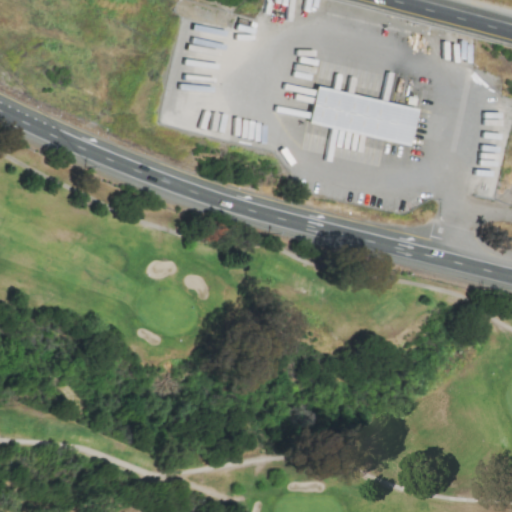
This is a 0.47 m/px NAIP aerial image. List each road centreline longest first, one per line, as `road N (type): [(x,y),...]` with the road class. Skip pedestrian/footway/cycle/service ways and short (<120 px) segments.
road 1 (trunk): [(0,111),(220,202),(440,259)]
road 2 (motorway): [(511,33),(386,0)]
